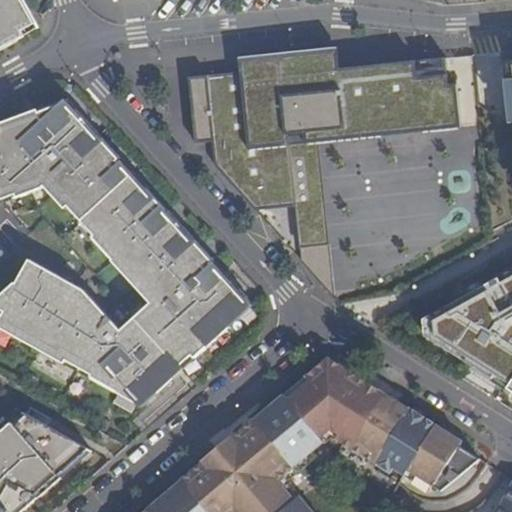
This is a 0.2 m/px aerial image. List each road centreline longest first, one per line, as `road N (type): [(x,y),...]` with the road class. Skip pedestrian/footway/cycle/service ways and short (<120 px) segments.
road 1 (residential): [(511,21),(458,26),(319,14),(135,33),(82,47)]
road 2 (residential): [(315,317),(100,85),(82,47)]
road 3 (residential): [(91,511),(315,317)]
road 4 (residential): [(315,317),(511,434)]
